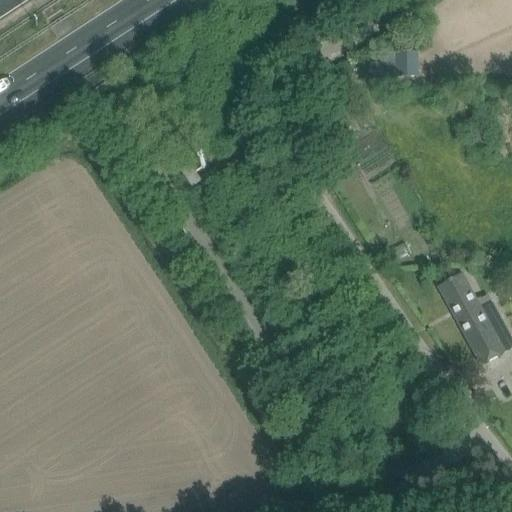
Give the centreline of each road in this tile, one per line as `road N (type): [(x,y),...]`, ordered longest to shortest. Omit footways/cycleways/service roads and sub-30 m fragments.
road 1 (unclassified): [(511,476),(311,191),(279,133),(275,112),(295,72),(408,0)]
road 2 (motorway): [(0,97),(150,0)]
